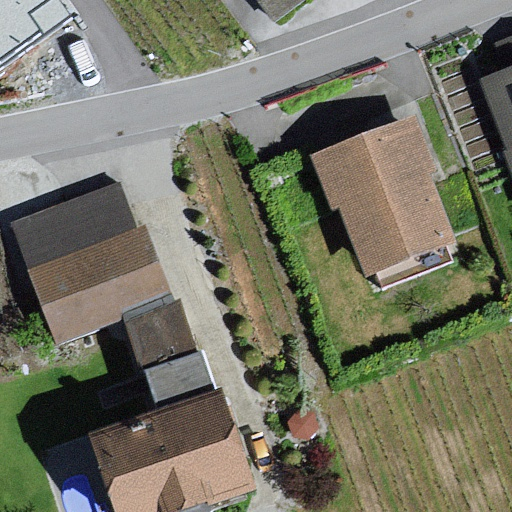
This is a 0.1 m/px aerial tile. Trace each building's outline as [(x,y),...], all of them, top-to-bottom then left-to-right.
[(306,0),(253,0),(272,25),(306,0)] [(511,77),(477,90),(511,194),(511,77)] [(410,130),(309,167),(362,291),(451,259),(410,130)] [(11,225),(59,341),(171,295),(123,179),(11,225)] [(221,386),(90,432),(117,511),(188,511),(257,488),(221,386)]
